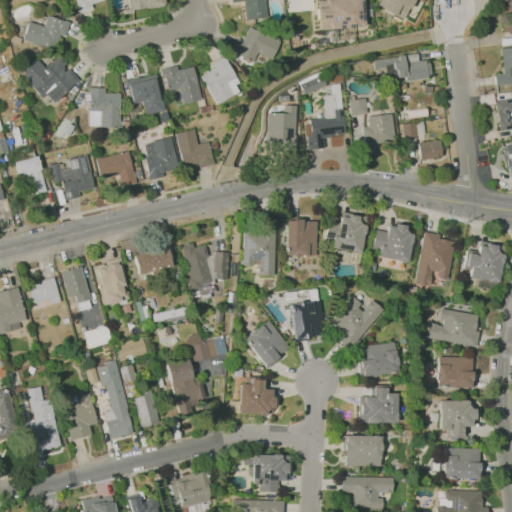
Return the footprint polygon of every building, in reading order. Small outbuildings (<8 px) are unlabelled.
[(74,0),(78,12),(92,8),(90,4),(105,0),(74,0)] [(128,0),(162,0),(164,7),(130,11),(128,0)] [(231,0),(232,1),(244,1),(246,19),(266,17),(263,0),(231,0)] [(359,0),(364,29),(313,30),(312,0),(359,0)] [(411,0),(404,19),(378,0),(411,0)] [(511,30),(511,0),(500,0),(501,31),(511,30)] [(43,25),(28,21),(23,40),(47,47),(51,32),(63,36),(68,22),(46,15),(43,25)] [(243,40),(237,38),(231,52),(252,63),(256,52),(270,59),(280,41),(249,27),(243,40)] [(511,45),(499,47),(502,73),(493,74),(494,84),(511,82),(511,45)] [(372,60),(417,54),(418,61),(429,59),(432,78),(405,81),(405,77),(386,80),(385,68),(373,69),(372,60)] [(45,68),(37,59),(21,73),(42,98),(45,94),(53,103),(78,80),(68,69),(64,72),(62,69),(66,64),(58,56),(45,68)] [(240,82),(225,57),(211,63),(214,67),(200,75),(216,104),(239,91),(234,85),(240,82)] [(162,69),(168,90),(179,88),(182,103),(199,100),(192,67),(178,71),(177,65),(162,69)] [(125,80),(131,105),(140,102),(145,115),(164,111),(155,73),(125,80)] [(299,83),(304,94),(326,86),(320,75),(299,83)] [(89,87),(89,111),(101,111),(100,127),(118,128),(119,93),(104,93),(104,87),(89,87)] [(497,130),(511,128),(511,97),(494,100),(497,130)] [(347,101),(349,115),(366,113),(364,98),(347,101)] [(276,107),(271,150),(294,154),(297,110),(276,107)] [(308,119),(310,135),(306,136),(307,150),(323,148),(322,137),(343,135),(342,108),(333,109),(334,117),(308,119)] [(366,116),(369,143),(395,140),(391,113),(366,116)] [(414,122),(417,136),(401,137),(400,124),(414,122)] [(173,133),(182,168),(198,164),(199,168),(213,164),(208,142),(196,145),(193,129),(173,133)] [(147,180),(162,177),(161,173),(177,169),(170,137),(151,141),(155,154),(143,157),(147,180)] [(416,143),(439,140),(441,157),(418,160),(416,143)] [(511,181),(511,143),(502,145),(506,182),(511,181)] [(98,157),(126,151),(134,184),(121,187),(118,174),(102,177),(98,157)] [(46,165),(58,162),(60,170),(69,167),(67,159),(86,155),(93,189),(78,192),(78,197),(64,200),(60,181),(51,184),(46,165)] [(13,162),(36,156),(46,192),(23,198),(13,162)] [(364,216),(339,212),(338,222),(326,221),(323,237),(331,239),(329,248),(359,252),(364,216)] [(313,255),(314,220),(284,219),(283,254),(313,255)] [(370,247),(377,248),(376,257),(406,262),(410,233),(403,232),(404,226),(386,223),(385,231),(373,229),(370,247)] [(272,276),(272,228),(241,227),(240,264),(256,264),(256,275),(272,276)] [(452,241),(437,238),(438,234),(421,231),(412,282),(427,285),(429,275),(445,278),(452,241)] [(462,268),(468,269),(467,278),(497,281),(500,253),(494,252),(495,243),(477,241),(476,252),(464,251),(462,268)] [(226,253),(204,252),(205,245),(184,245),(184,286),(212,286),(212,279),(226,279),(226,253)] [(135,272),(169,268),(167,249),(133,253),(135,272)] [(128,299),(118,258),(92,265),(102,305),(128,299)] [(65,297),(75,295),(77,310),(89,308),(81,267),(60,270),(65,297)] [(43,300),(44,305),(58,301),(52,277),(26,283),(31,303),(43,300)] [(198,299),(210,296),(208,285),(196,287),(198,299)] [(0,332),(18,328),(17,322),(24,320),(15,286),(0,290),(0,332)] [(348,347),(381,310),(369,299),(361,308),(350,298),(325,326),(348,347)] [(288,302),(290,338),(320,336),(318,300),(288,302)] [(475,345),(476,330),(473,330),(475,313),(439,309),(437,324),(425,323),(423,340),(475,345)] [(287,349),(266,319),(242,337),(263,366),(287,349)] [(85,348),(109,342),(105,325),(81,331),(85,348)] [(190,361),(225,353),(221,335),(199,340),(198,333),(184,336),(190,361)] [(143,351),(137,337),(114,347),(120,361),(143,351)] [(355,346),(359,376),(395,371),(392,341),(355,346)] [(470,357),(435,356),(434,386),(469,387),(470,357)] [(164,362),(176,414),(189,411),(187,400),(203,396),(199,378),(190,380),(186,358),(164,362)] [(130,433),(114,361),(94,365),(99,387),(104,386),(109,410),(102,411),(108,438),(130,433)] [(262,379),(249,378),(249,383),(237,383),(236,414),(265,415),(265,409),(271,409),(272,389),(261,389),(262,379)] [(58,448),(49,399),(41,401),(39,386),(25,388),(31,421),(27,422),(32,452),(58,448)] [(395,393),(384,392),(384,387),(368,386),(368,396),(357,396),(356,422),(394,423),(395,393)] [(5,388),(0,388),(0,437),(15,434),(5,388)] [(90,435),(87,425),(95,423),(87,391),(59,398),(70,440),(90,435)] [(137,426),(156,424),(152,392),(132,395),(137,426)] [(466,400),(438,400),(437,429),(446,429),(446,438),(461,438),(461,426),(472,426),(472,408),(466,408),(466,400)] [(343,465),(378,466),(379,435),(343,435),(343,465)] [(478,448),(441,448),(441,478),(477,478),(478,448)] [(242,454),(241,465),(250,465),(250,484),(257,484),(257,491),(276,491),(276,480),(285,480),(285,462),(279,462),(279,455),(242,454)] [(178,507),(208,500),(202,471),(167,479),(170,497),(176,496),(178,507)] [(379,508),(380,492),(390,492),(390,477),(339,476),(338,490),(347,491),(347,508),(379,508)] [(484,511),(485,506),(479,506),(479,490),(443,489),(442,504),(434,504),(433,511),(484,511)] [(123,496),(126,511),(156,511),(152,498),(138,502),(136,493),(123,496)] [(113,511),(111,494),(78,500),(79,511),(113,511)] [(281,511),(281,500),(230,499),(229,511),(281,511)]
